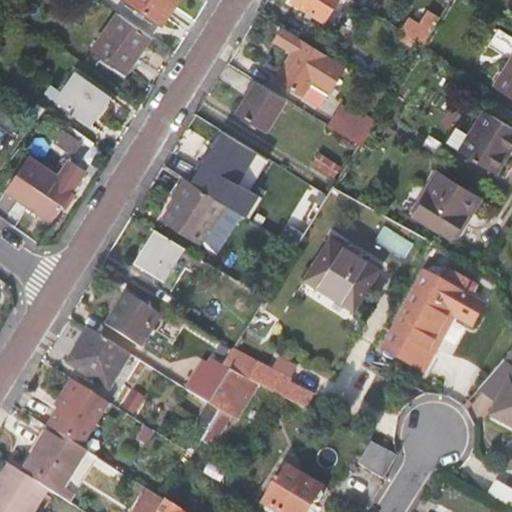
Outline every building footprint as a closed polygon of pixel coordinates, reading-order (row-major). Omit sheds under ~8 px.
[(132,0),(161,19),(174,0),(132,0)] [(324,22),(337,0),(295,0),(293,3),(324,22)] [(124,69),(149,33),(117,11),(92,47),(124,69)] [(429,17),(435,21),(438,16),(432,12),(429,17)] [(327,94),(344,66),(304,41),(278,81),(303,97),(311,85),(327,94)] [(511,99),(511,62),(495,90),(511,99)] [(94,126),(112,98),(75,72),(55,99),(94,126)] [(288,103),(258,84),(238,115),(268,134),(288,103)] [(310,117),(337,134),(343,124),(316,106),(310,117)] [(511,130),(486,114),(460,154),(497,178),(511,153),(511,130)] [(327,150),(335,138),(311,122),(303,133),(327,150)] [(0,152),(12,136),(0,126),(0,152)] [(71,152),(79,140),(62,129),(55,140),(71,152)] [(236,184),(255,153),(227,136),(208,167),(215,171),(211,177),(225,185),(228,180),(236,184)] [(28,155),(5,188),(19,197),(20,195),(27,200),(26,202),(51,219),(83,171),(69,162),(60,176),(28,155)] [(178,174),(188,181),(208,194),(214,184),(205,178),(208,173),(187,160),(178,174)] [(467,220),(480,201),(437,174),(425,193),(428,196),(414,218),(450,241),(464,218),(467,220)] [(203,246),(228,206),(208,194),(188,181),(177,198),(184,203),(179,212),(175,210),(166,223),(203,246)] [(186,251),(160,234),(140,267),(146,270),(143,275),(153,282),(157,278),(165,282),(186,251)] [(355,315),(377,272),(325,245),(303,288),(355,315)] [(204,273),(209,265),(195,257),(191,266),(204,273)] [(434,351),(450,324),(453,318),(460,323),(472,329),(483,309),(469,301),(476,289),(445,271),(438,283),(423,274),(380,350),(424,375),(436,353),(434,351)] [(150,311),(154,303),(145,298),(142,305),(126,295),(106,327),(125,339),(135,321),(147,328),(156,314),(150,311)] [(453,318),(450,324),(457,328),(460,323),(453,318)] [(109,389),(130,355),(90,329),(69,363),(109,389)] [(511,354),(502,365),(511,369),(511,354)] [(257,362),(247,379),(255,383),(280,396),(287,383),(290,379),(257,362)] [(511,369),(502,365),(479,390),(498,403),(491,415),(511,425),(511,381),(510,380),(511,375),(511,369)] [(247,379),(232,371),(210,406),(221,412),(224,414),(232,402),(237,393),(247,379)] [(112,405),(73,381),(64,396),(70,399),(51,428),(85,449),(112,405)] [(280,396),(305,409),(311,396),(287,383),(280,396)] [(232,402),(240,407),(245,398),(237,393),(232,402)] [(216,445),(232,420),(224,414),(221,412),(205,438),(216,445)] [(85,449),(51,428),(23,474),(48,489),(57,495),(85,449)] [(397,456),(372,443),(360,465),(382,479),(397,456)] [(33,511),(48,489),(23,474),(12,467),(0,486),(0,494),(1,495),(0,496),(0,511),(33,511)] [(322,494),(325,490),(289,467),(265,503),(278,511),(309,511),(314,505),(320,507),(326,497),(322,494)] [(511,487),(498,480),(491,493),(511,504),(511,487)] [(184,511),(165,500),(157,511),(184,511)]
